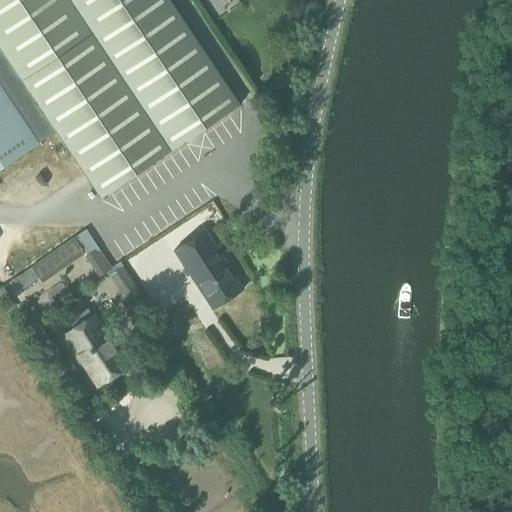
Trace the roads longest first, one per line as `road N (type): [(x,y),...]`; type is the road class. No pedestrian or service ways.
road 1 (unclassified): [(314,511),(304,199),(340,0)]
road 2 (unknown): [(304,216),(227,184),(162,213),(0,206)]
